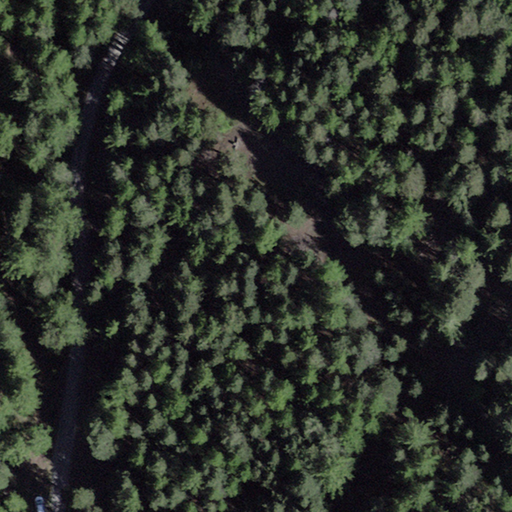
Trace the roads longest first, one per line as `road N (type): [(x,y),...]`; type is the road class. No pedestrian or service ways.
road 1 (track): [(152,0),(134,24),(91,132),(78,315)]
road 2 (track): [(78,315),(69,444)]
